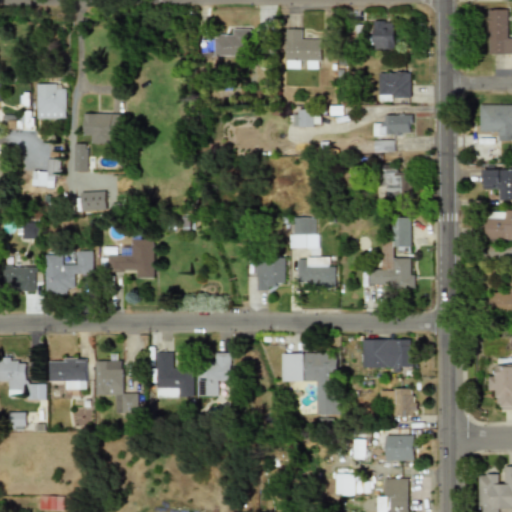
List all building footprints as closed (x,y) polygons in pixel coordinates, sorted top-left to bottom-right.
[(511,54),(511,34),(506,34),(506,9),(486,9),(486,54),(511,54)] [(393,48),(393,21),(370,21),(370,48),(393,48)] [(214,55),(249,56),(249,29),(233,29),(232,36),(214,35),(214,55)] [(285,59),(320,61),(321,40),(301,39),(302,30),(286,30),(285,59)] [(410,73),(378,72),(377,100),(409,101),(410,73)] [(55,84),(35,84),(35,118),(64,118),(65,88),(55,88),(55,84)] [(511,105),(479,105),(479,131),(499,131),(499,140),(511,140),(511,105)] [(312,126),(312,110),(291,111),(292,127),(312,126)] [(90,143),(111,143),(111,135),(122,135),(123,114),(82,113),(82,135),(90,135),(90,143)] [(378,134),(412,133),(412,115),(384,115),(384,124),(378,124),(378,134)] [(393,140),(374,140),(373,152),(393,152),(393,140)] [(31,186),(53,187),(53,176),(59,176),(59,159),(46,159),(46,171),(31,171),(31,186)] [(511,199),(511,168),(482,168),(482,189),(493,189),(493,200),(511,199)] [(484,239),(511,239),(511,210),(484,210),(484,239)] [(289,248),(305,248),(305,238),(315,238),(315,217),(289,217),(289,248)] [(414,288),(414,258),(393,258),(393,247),(412,247),(412,217),(393,217),(393,239),(381,239),(381,269),(369,269),(369,288),(414,288)] [(36,239),(36,223),(20,224),(21,239),(36,239)] [(154,238),(133,238),(132,250),(102,250),(102,267),(134,267),(134,277),(154,277),(154,238)] [(45,293),(74,293),(74,273),(93,273),(93,250),(75,250),(75,261),(65,261),(65,251),(45,251),(45,293)] [(335,266),(327,266),(327,257),(297,257),(297,286),(335,286),(335,266)] [(285,259),(256,259),(256,290),(276,290),(276,280),(285,280),(285,259)] [(38,291),(38,265),(3,265),(3,283),(12,283),(12,291),(38,291)] [(488,313),(511,313),(511,271),(509,271),(508,292),(489,291),(488,313)] [(413,370),(413,339),(362,339),(362,370),(413,370)] [(193,397),(193,365),(173,365),(173,352),(154,352),(154,397),(193,397)] [(219,395),(219,384),(231,385),(231,353),(209,352),(208,368),(197,368),(196,395),(219,395)] [(282,382),(316,382),(316,414),(336,414),(337,352),(282,352),(282,382)] [(0,383),(27,383),(27,357),(0,357),(0,383)] [(88,358),(50,358),(50,379),(67,379),(67,389),(88,389),(88,358)] [(511,408),(511,366),(511,358),(497,358),(497,375),(488,375),(488,389),(498,389),(498,408),(511,408)] [(96,394),(116,393),(116,411),(139,411),(138,392),(126,392),(126,360),(96,360),(96,394)] [(417,416),(417,388),(381,388),(381,405),(391,405),(391,416),(417,416)] [(27,412),(10,412),(9,429),(26,429),(27,412)] [(385,460),(413,460),(413,435),(384,435),(385,460)] [(511,511),(511,465),(505,465),(505,476),(478,476),(478,511),(500,511),(511,511)] [(354,473),(335,473),(335,495),(354,495),(354,473)] [(385,478),(385,511),(408,511),(408,478),(385,478)]
